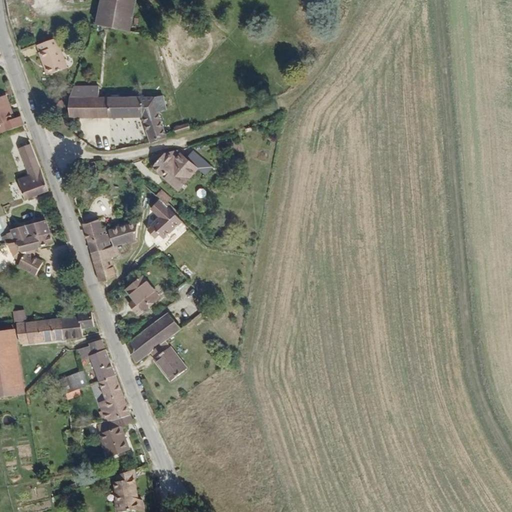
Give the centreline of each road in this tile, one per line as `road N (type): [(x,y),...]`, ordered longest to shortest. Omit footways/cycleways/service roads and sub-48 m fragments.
road 1 (tertiary): [(0,12),(41,144),(165,466)]
road 2 (track): [(511,448),(480,383),(470,339),(440,0)]
